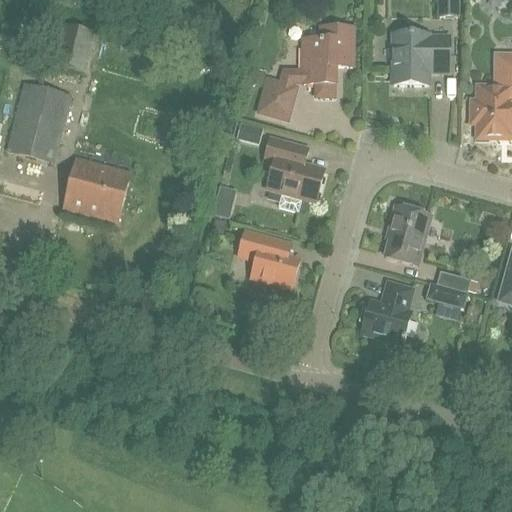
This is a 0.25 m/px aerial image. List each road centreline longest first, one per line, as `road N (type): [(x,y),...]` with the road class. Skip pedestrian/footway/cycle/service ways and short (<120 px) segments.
road 1 (residential): [(315,378),(0,272)]
road 2 (residential): [(380,172),(366,194),(315,378)]
road 3 (residential): [(511,446),(315,378)]
road 4 (residential): [(511,197),(410,167),(380,172)]
